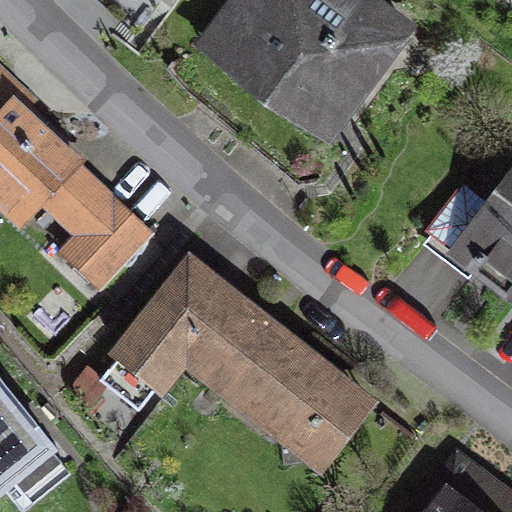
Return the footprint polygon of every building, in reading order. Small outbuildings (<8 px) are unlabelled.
[(374,0),(229,0),(193,50),(263,111),(330,148),(419,33),(374,0)] [(0,64),(0,214),(21,235),(44,211),(73,239),(58,255),(100,294),(154,237),(82,168),(89,162),(32,108),(39,101),(0,64)] [(464,186),(426,234),(450,254),(446,259),(511,310),(511,175),(489,205),(464,186)] [(321,481),(380,407),(189,256),(107,359),(113,364),(98,382),(140,415),(155,396),(163,403),(186,374),(321,481)] [(0,379),(0,505),(61,455),(0,379)] [(412,511),(511,511),(511,494),(455,452),(411,511),(412,511)]
